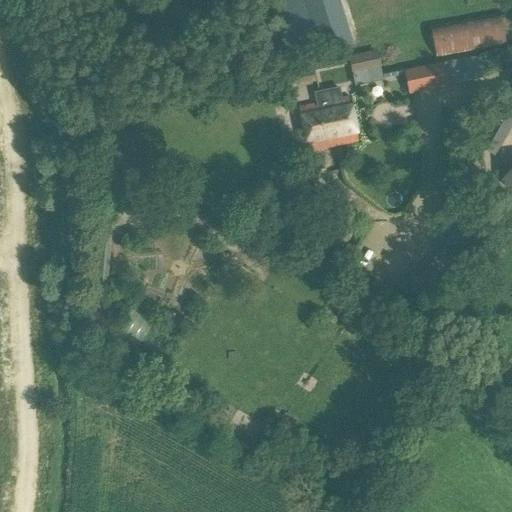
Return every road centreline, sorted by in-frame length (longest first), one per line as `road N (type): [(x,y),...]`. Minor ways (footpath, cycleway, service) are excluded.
road 1 (residential): [(20,511),(29,449),(11,255)]
road 2 (residential): [(11,255),(12,118),(0,61)]
